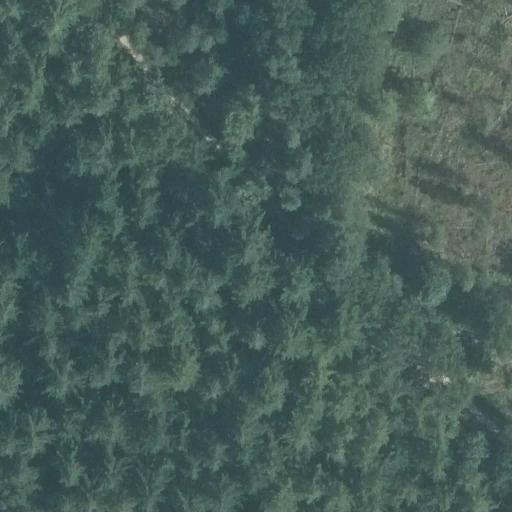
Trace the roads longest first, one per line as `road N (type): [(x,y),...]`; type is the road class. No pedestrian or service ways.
road 1 (track): [(511,455),(93,0)]
road 2 (track): [(300,511),(250,178)]
